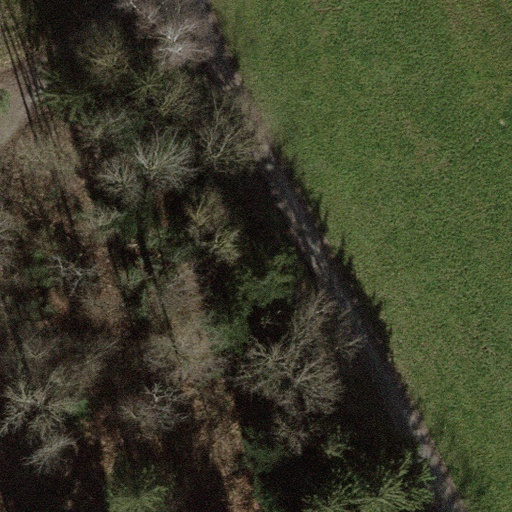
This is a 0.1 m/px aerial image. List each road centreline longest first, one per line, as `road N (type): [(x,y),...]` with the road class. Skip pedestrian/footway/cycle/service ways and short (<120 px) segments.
road 1 (track): [(194,0),(437,511)]
road 2 (track): [(0,91),(103,34),(131,0)]
